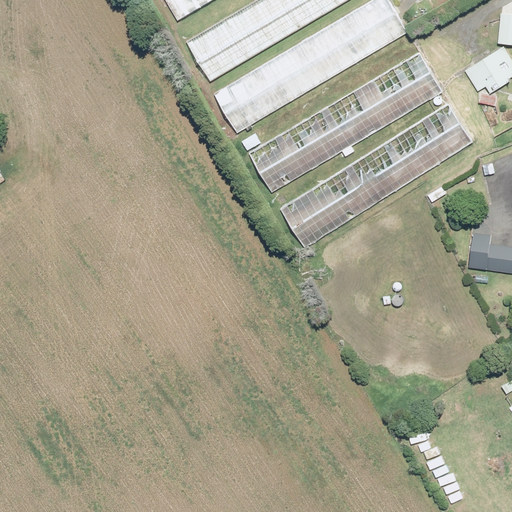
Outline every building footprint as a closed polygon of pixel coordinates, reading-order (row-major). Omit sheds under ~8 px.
[(215,0),(166,0),(179,22),(215,0)] [(350,0),(259,0),(188,43),(211,82),(350,0)] [(408,33),(388,0),(376,0),(215,95),(238,134),(408,33)] [(511,16),(501,15),(499,45),(511,45),(511,16)] [(511,81),(511,62),(504,49),(466,72),(478,92),(486,87),(491,95),(511,81)] [(342,153),(346,159),(356,153),(352,147),(443,93),(420,54),(250,154),(273,193),(342,153)] [(479,95),(478,104),(495,107),(496,98),(479,95)] [(472,144),(448,105),(281,211),(306,249),(472,144)] [(247,152),(262,142),(255,132),(240,142),(247,152)] [(491,237),(473,235),(469,269),(511,273),(511,249),(490,247),(491,237)]
